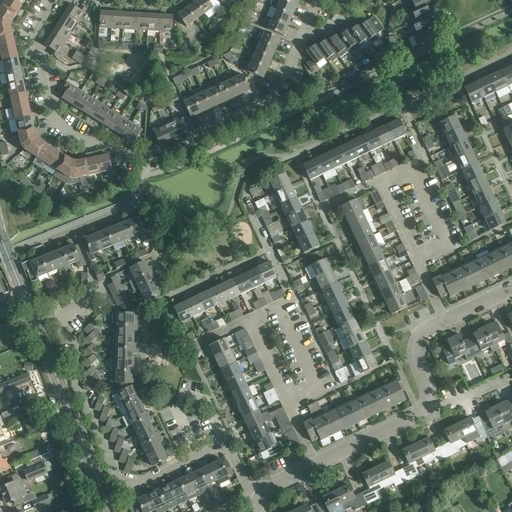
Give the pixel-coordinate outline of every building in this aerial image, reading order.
[(15,0),(5,0),(2,6),(16,14),(22,4),(15,0)] [(205,15),(214,8),(207,0),(197,0),(195,2),(205,15)] [(279,0),(276,9),(292,16),(296,6),(281,0),(279,0)] [(426,4),(430,2),(429,0),(410,0),(415,9),(426,4)] [(205,15),(195,2),(186,8),(196,21),(205,15)] [(64,14),(78,23),(87,9),(81,5),(79,9),(71,4),(64,14)] [(426,4),(415,9),(411,11),(416,22),(426,17),(431,15),(426,4)] [(0,36),(12,34),(11,26),(11,24),(11,21),(16,14),(2,6),(0,8),(0,36)] [(196,21),(186,8),(177,14),(187,27),(196,21)] [(272,19),(288,26),(292,16),(276,9),(272,19)] [(112,12),(100,11),(99,28),(111,28),(112,12)] [(124,13),(112,12),(111,28),(123,29),(124,13)] [(123,29),(135,30),(136,14),(124,13),(123,29)] [(64,14),(58,24),(71,33),(78,23),(64,14)] [(148,14),(136,14),(135,30),(147,30),(148,14)] [(147,30),(159,31),(160,15),(148,14),(147,30)] [(173,16),(160,15),(159,31),(172,32),(173,16)] [(374,16),(359,27),(371,44),(380,37),(378,33),(384,29),(374,16)] [(426,17),(416,22),(411,24),(416,34),(427,29),(431,27),(426,17)] [(272,19),(267,29),(274,32),(283,36),(288,26),(272,19)] [(58,24),(51,34),(65,43),(71,33),(58,24)] [(362,46),(364,49),(371,44),(359,27),(358,25),(348,32),(347,30),(360,48),(362,46)] [(417,46),(431,39),(427,29),(416,34),(412,36),(417,46)] [(280,38),(271,34),(264,31),(261,30),(257,40),(260,42),(276,48),(280,38)] [(336,35),(348,51),(351,55),(360,48),(347,30),(340,36),(336,31),(335,33),(336,35)] [(12,34),(0,36),(0,48),(15,46),(12,34)] [(56,57),(65,43),(51,34),(45,45),(53,50),(51,54),(56,57)] [(339,58),(348,51),(336,35),(327,42),(338,57),(339,58)] [(313,42),(315,45),(325,58),(328,63),(332,60),(333,61),(338,57),(327,42),(326,40),(319,45),(316,41),(313,42)] [(276,48),(260,42),(255,51),(271,58),(276,48)] [(318,63),(325,58),(315,45),(306,52),(312,59),(306,63),(310,69),(318,63)] [(15,46),(0,48),(0,52),(2,61),(18,57),(15,46)] [(271,58),(255,51),(251,61),(267,68),(271,58)] [(79,52),(74,60),(80,64),(86,56),(79,52)] [(235,59),(228,53),(225,54),(233,62),(235,59)] [(233,62),(225,54),(223,55),(231,64),(233,62)] [(18,57),(2,61),(4,73),(20,69),(18,57)] [(263,78),(267,68),(251,61),(247,72),(254,74),(263,78)] [(511,65),(500,71),(507,86),(511,84),(511,65)] [(20,69),(4,73),(7,84),(23,81),(20,69)] [(182,74),(185,79),(195,75),(192,69),(182,74)] [(495,92),(507,86),(500,71),(488,77),(495,92)] [(182,74),(172,79),(175,84),(185,79),(182,74)] [(242,74),(232,79),(240,95),(250,90),(246,81),(242,74)] [(488,77),(476,82),(483,98),(495,92),(488,77)] [(230,99),(240,95),(232,79),(223,84),(230,99)] [(23,81),(7,84),(10,96),(25,92),(23,81)] [(72,105),(81,91),(67,82),(63,88),(67,90),(62,98),(72,105)] [(471,103),(483,98),(476,82),(464,88),(471,103)] [(223,84),(213,88),(220,104),(230,99),(223,84)] [(210,108),(220,104),(213,88),(203,93),(210,108)] [(72,105),(82,111),(91,97),(81,91),(72,105)] [(25,92),(10,96),(12,108),(28,104),(25,92)] [(203,93),(193,97),(200,113),(210,108),(203,93)] [(101,104),(91,97),(82,111),(92,117),(101,104)] [(193,97),(183,102),(190,118),(200,113),(193,97)] [(28,104),(12,108),(15,119),(31,115),(28,104)] [(92,117),(103,124),(111,110),(101,104),(92,117)] [(507,105),(503,107),(506,114),(511,112),(507,105)] [(501,117),(506,114),(503,107),(498,110),(501,117)] [(121,117),(111,110),(103,124),(113,130),(121,117)] [(182,134),(192,129),(188,120),(185,114),(175,119),(182,134)] [(31,115),(15,119),(18,132),(33,128),(31,115)] [(460,127),(455,115),(437,124),(443,136),(445,135),(460,127)] [(482,126),(487,123),(483,116),(478,119),(482,126)] [(113,130),(123,137),(132,123),(121,117),(113,130)] [(175,119),(162,125),(169,140),(182,134),(175,119)] [(406,134),(398,119),(386,125),(394,140),(406,134)] [(142,130),(132,123),(123,137),(133,143),(142,130)] [(509,141),(511,139),(511,124),(503,129),(509,141)] [(169,140),(162,125),(152,130),(155,135),(159,144),(169,140)] [(382,146),(394,140),(386,125),(374,130),(382,146)] [(445,135),(451,146),(466,139),(460,127),(445,135)] [(21,145),(22,147),(24,150),(36,157),(45,144),(42,142),(38,140),(37,137),(35,135),(33,128),(18,132),(21,145)] [(382,146),(374,130),(362,136),(370,152),(382,146)] [(358,157),(370,152),(362,136),(350,142),(358,157)] [(422,139),(424,144),(431,141),(429,136),(422,139)] [(451,146),(456,158),(472,151),(466,139),(451,146)] [(431,141),(424,144),(427,149),(434,146),(431,141)] [(358,157),(350,142),(339,147),(346,163),(358,157)] [(45,144),(36,157),(46,164),(55,150),(45,144)] [(334,168),(346,163),(339,147),(327,153),(334,168)] [(55,150),(46,164),(56,170),(65,156),(55,150)] [(408,152),(411,160),(416,157),(413,150),(408,152)] [(456,158),(462,170),(477,163),(472,151),(456,158)] [(327,153),(315,159),(322,174),(334,168),(327,153)] [(108,154),(96,157),(100,173),(108,171),(118,169),(117,164),(111,166),(108,154)] [(77,161),(74,161),(72,161),(70,160),(65,156),(56,170),(52,176),(65,184),(70,185),(74,184),(81,183),(82,186),(86,185),(90,183),(88,176),(85,160),(77,161)] [(96,157),(85,160),(88,176),(100,173),(96,157)] [(310,180),(322,174),(315,159),(302,165),(310,180)] [(389,161),(392,169),(397,166),(394,159),(389,161)] [(436,168),(443,165),(440,160),(433,163),(436,168)] [(387,171),(392,169),(389,161),(384,164),(387,171)] [(376,164),(380,174),(386,172),(381,162),(376,164)] [(462,170),(468,182),(483,175),(477,163),(462,170)] [(375,177),(380,174),(376,164),(370,167),(375,177)] [(436,168),(440,178),(450,173),(445,164),(443,165),(436,168)] [(365,173),(368,180),(373,177),(370,170),(365,173)] [(275,193),(290,185),(285,173),(269,180),(275,193)] [(363,182),(368,180),(365,173),(360,175),(363,182)] [(468,182),(473,194),(489,187),(483,175),(468,182)] [(351,179),(341,184),(345,191),(354,186),(351,179)] [(341,184),(336,186),(340,193),(345,191),(341,184)] [(445,187),(447,192),(454,189),(452,184),(445,187)] [(82,186),(79,187),(82,193),(88,191),(86,185),(82,186)] [(281,204),(296,197),(290,185),(275,193),(281,204)] [(249,190),(251,195),(258,192),(256,187),(249,190)] [(473,194),(479,206),(494,199),(489,187),(473,194)] [(454,189),(447,192),(449,197),(456,194),(454,189)] [(322,193),(317,195),(320,203),(322,202),(325,200),(322,193)] [(296,197),(281,204),(286,216),(302,209),(296,197)] [(360,197),(340,206),(346,219),(362,211),(366,209),(360,197)] [(375,205),(382,202),(380,197),(373,200),(375,205)] [(479,206),(485,218),(500,211),(494,199),(479,206)] [(378,210),(385,207),(382,202),(375,205),(378,210)] [(260,214),(267,211),(265,206),(258,209),(260,214)] [(376,213),(379,218),(388,214),(385,208),(376,213)] [(456,211),(458,216),(465,213),(463,208),(456,211)] [(302,209),(286,216),(292,228),(307,221),(302,209)] [(270,216),(267,211),(260,214),(262,219),(270,216)] [(346,219),(352,231),(367,223),(362,211),(346,219)] [(500,211),(485,218),(490,231),(506,223),(500,211)] [(465,213),(458,216),(461,221),(468,218),(465,213)] [(126,218),(134,237),(141,234),(143,240),(150,237),(142,217),(139,218),(139,217),(128,221),(127,218),(126,218)] [(117,225),(123,241),(134,237),(126,218),(122,220),(123,223),(117,225)] [(270,218),(263,221),(266,226),(273,223),(270,218)] [(307,221),(292,228),(298,240),(313,233),(307,221)] [(384,224),(387,229),(394,226),(391,221),(384,224)] [(352,231),(357,243),(373,235),(367,223),(352,231)] [(105,227),(113,245),(123,241),(117,225),(111,228),(110,225),(105,227)] [(389,234),(396,231),(394,226),(387,229),(389,234)] [(96,234),(102,249),(113,245),(105,227),(100,229),(102,232),(96,234)] [(269,233),(271,238),(278,235),(276,230),(269,233)] [(474,232),(467,235),(470,240),(477,237),(474,232)] [(319,245),(313,233),(298,240),(304,253),(319,245)] [(95,252),(102,249),(96,234),(85,238),(86,240),(82,241),(90,261),(98,258),(95,252)] [(281,240),(278,235),(271,238),(274,243),(281,240)] [(357,243),(363,254),(378,247),(373,235),(357,243)] [(395,247),(398,253),(405,249),(402,244),(395,247)] [(486,280),(498,274),(510,268),(511,267),(511,244),(501,250),(489,255),(477,261),(465,267),(453,273),(441,278),(440,276),(432,280),(437,291),(440,298),(441,298),(448,294),(449,297),(462,291),(474,285),(486,280)] [(61,246),(68,265),(75,262),(78,268),(85,265),(77,245),(74,246),(73,245),(62,249),(61,246)] [(51,254),(58,269),(68,265),(61,246),(56,248),(57,251),(51,254)] [(369,266),(384,259),(378,247),(363,254),(369,266)] [(281,257),(283,262),(290,259),(288,254),(285,255),(281,248),(277,250),(281,257)] [(400,258),(407,254),(405,249),(398,253),(400,258)] [(45,253),(40,255),(47,273),(58,269),(51,254),(46,256),(45,253)] [(36,278),(47,273),(40,255),(35,257),(36,260),(30,262),(36,278)] [(310,266),(304,268),(310,281),(316,278),(331,271),(325,258),(310,266)] [(369,266),(374,278),(390,271),(384,259),(369,266)] [(37,280),(36,278),(30,262),(29,261),(23,263),(22,263),(21,264),(29,283),(31,282),(31,283),(32,283),(32,282),(37,280)] [(130,268),(135,279),(153,271),(150,266),(148,267),(145,261),(130,268)] [(264,283),(277,277),(269,262),(257,268),(264,283)] [(100,268),(94,270),(98,282),(104,279),(101,270),(100,268)] [(245,273),(252,289),(264,283),(257,268),(245,273)] [(407,272),(409,277),(416,273),(414,268),(407,272)] [(0,292),(2,291),(3,294),(9,292),(7,285),(9,284),(4,271),(2,271),(2,272),(0,272),(0,292)] [(134,292),(140,289),(155,282),(152,277),(155,275),(153,271),(135,279),(129,282),(134,292)] [(331,271),(316,278),(321,290),(337,283),(331,271)] [(390,271),(374,278),(380,290),(395,283),(390,271)] [(233,279),(241,294),(252,289),(245,273),(233,279)] [(416,273),(409,277),(406,278),(410,286),(420,282),(416,273)] [(108,285),(110,291),(121,286),(116,275),(110,278),(113,283),(108,285)] [(221,285),(229,300),(241,294),(233,279),(221,285)] [(293,283),(295,288),(302,285),(300,280),(293,283)] [(153,296),(154,299),(159,297),(158,294),(160,293),(155,282),(140,289),(145,300),(153,296)] [(337,283),(321,290),(327,302),(342,294),(337,283)] [(380,290),(386,302),(401,295),(395,283),(380,290)] [(209,290),(217,306),(229,300),(221,285),(209,290)] [(302,285),(295,288),(297,293),(304,290),(302,285)] [(110,291),(115,301),(126,296),(121,286),(110,291)] [(282,289),(277,292),(280,299),(286,296),(282,289)] [(197,296),(205,311),(217,306),(209,290),(197,296)] [(6,305),(3,310),(9,312),(9,313),(11,307),(12,307),(15,301),(15,300),(13,293),(12,292),(11,292),(6,305)] [(421,301),(428,297),(425,292),(418,296),(421,301)] [(342,294),(327,302),(333,314),(348,306),(342,294)] [(273,302),(270,295),(258,300),(261,307),(273,302)] [(401,295),(386,302),(391,314),(407,307),(401,295)] [(186,301),(193,317),(205,311),(197,296),(186,301)] [(253,303),(256,310),(261,307),(258,300),(253,303)] [(173,307),(180,323),(193,317),(186,301),(173,307)] [(238,319),(242,316),(235,302),(231,304),(234,312),(238,319)] [(304,307),(306,312),(313,308),(311,303),(304,307)] [(348,306),(333,314),(338,326),(354,318),(348,306)] [(313,308),(306,312),(309,317),(316,313),(313,308)] [(229,314),(232,321),(238,319),(234,312),(229,314)] [(112,313),(112,325),(137,326),(137,320),(134,320),(134,314),(112,313)] [(354,318),(338,326),(344,338),(359,330),(354,318)] [(84,329),(88,334),(97,325),(93,320),(84,329)] [(210,323),(214,330),(219,328),(215,321),(210,323)] [(484,327),(495,351),(499,349),(496,344),(505,340),(501,332),(496,321),(484,327)] [(205,325),(209,333),(214,330),(210,323),(205,325)] [(112,325),(112,337),(117,337),(133,337),(133,331),(137,331),(137,326),(112,325)] [(315,331),(318,336),(325,332),(322,327),(315,331)] [(474,336),(468,339),(475,355),(482,353),(481,351),(489,347),(492,352),(495,351),(484,327),(472,333),(474,336)] [(244,344),(251,341),(245,329),(238,332),(244,344)] [(359,330),(344,338),(350,349),(365,342),(359,330)] [(328,331),(325,332),(318,336),(323,348),(330,344),(333,343),(328,331)] [(83,341),(88,345),(97,336),(92,332),(91,334),(83,341)] [(186,334),(189,342),(195,339),(191,332),(186,334)] [(449,365),(457,361),(455,358),(464,354),(466,360),(475,355),(468,339),(462,342),(459,335),(446,340),(450,348),(442,351),(449,365)] [(117,337),(116,348),(136,348),(136,343),(133,343),(133,337),(117,337)] [(215,358),(230,351),(224,338),(209,346),(215,358)] [(244,350),(247,357),(256,353),(251,341),(244,344),(246,349),(244,350)] [(365,342),(350,349),(355,361),(371,354),(365,342)] [(83,352),(88,357),(95,350),(96,348),(92,343),(90,345),(83,352)] [(442,353),(439,347),(432,351),(435,357),(442,353)] [(116,348),(116,359),(133,360),(133,354),(136,354),(136,348),(116,348)] [(215,358),(220,370),(236,363),(230,351),(215,358)] [(334,351),(326,354),(329,360),(336,356),(334,351)] [(371,354),(355,361),(361,374),(376,367),(371,354)] [(83,363),(87,368),(96,359),(92,355),(83,363)] [(336,356),(329,360),(331,364),(332,365),(339,362),(336,356)] [(111,359),(111,371),(116,371),(136,371),(136,366),(133,366),(133,360),(116,359),(111,359)] [(253,363),(255,368),(262,365),(260,360),(253,363)] [(220,370),(226,382),(241,374),(236,363),(220,370)] [(262,365),(255,368),(257,373),(264,370),(262,365)] [(83,375),(87,379),(95,372),(96,371),(92,366),(83,375)] [(344,367),(342,368),(335,372),(340,384),(347,380),(345,375),(347,374),(344,367)] [(116,371),(116,383),(133,383),(133,376),(136,376),(136,371),(116,371)] [(0,393),(30,381),(27,374),(0,384),(0,393)] [(226,382),(232,394),(247,386),(241,374),(226,382)] [(92,378),(89,381),(83,386),(87,391),(96,382),(92,378)] [(399,380),(384,387),(372,393),(360,399),(348,405),(336,411),(324,416),(312,422),(311,420),(303,424),(311,442),(315,440),(318,439),(319,438),(320,441),(328,437),(333,435),(340,431),(345,429),(357,423),(369,417),(381,412),(393,406),(406,400),(401,391),(404,389),(399,380)] [(264,387),(266,392),(273,389),(271,384),(264,387)] [(117,393),(123,404),(140,395),(138,391),(135,392),(132,386),(117,393)] [(232,394),(237,406),(253,398),(247,386),(232,394)] [(273,389),(266,392),(269,397),(269,398),(276,394),(273,389)] [(123,404),(127,414),(142,407),(140,401),(143,400),(140,395),(123,404)] [(100,411),(104,400),(98,397),(94,409),(100,411)] [(237,406),(243,417),(258,410),(253,398),(237,406)] [(504,402),(496,406),(507,429),(511,428),(508,422),(511,420),(511,408),(509,401),(508,400),(504,402)] [(311,414),(320,409),(317,402),(307,406),(311,414)] [(490,423),(483,426),(488,438),(489,440),(493,438),(504,433),(506,438),(510,435),(507,429),(496,406),(489,409),(484,411),(485,413),(486,415),(490,423)] [(128,426),(132,424),(150,416),(148,411),(145,413),(142,407),(127,414),(123,416),(128,426)] [(282,407),(275,410),(278,416),(285,412),(282,407)] [(109,410),(103,408),(102,410),(99,420),(105,422),(108,413),(109,410)] [(11,410),(0,414),(0,420),(1,423),(14,418),(11,410)] [(243,417),(249,429),(264,422),(258,410),(243,417)] [(285,412),(278,416),(280,421),(287,417),(285,412)] [(476,425),(474,426),(470,418),(457,424),(467,444),(476,439),(477,443),(488,438),(483,426),(481,421),(482,421),(478,413),(478,414),(481,420),(475,423),(476,425)] [(132,424),(137,435),(152,428),(150,422),(152,421),(150,416),(132,424)] [(114,421),(108,418),(107,421),(104,430),(110,432),(114,421)] [(249,429),(254,441),(270,434),(264,422),(249,429)] [(296,437),(290,424),(282,428),(281,429),(283,434),(285,433),(288,440),(296,437)] [(449,442),(442,446),(447,457),(459,451),(458,448),(467,444),(457,424),(444,431),(449,442)] [(137,435),(142,445),(160,436),(158,432),(155,433),(152,428),(137,435)] [(119,431),(113,429),(109,440),(115,443),(118,433),(119,431)] [(277,445),(272,433),(270,434),(254,441),(260,454),(267,450),(270,457),(282,451),(278,444),(277,445)] [(142,445),(147,455),(162,448),(159,443),(162,441),(160,436),(142,445)] [(296,437),(288,440),(293,451),(301,447),(296,437)] [(428,438),(415,444),(425,464),(434,459),(435,463),(447,457),(442,446),(434,450),(428,438)] [(124,441),(118,439),(114,451),(120,453),(124,441)] [(52,444),(11,461),(16,473),(58,456),(52,444)] [(409,466),(402,469),(407,481),(419,475),(416,468),(425,464),(415,444),(402,451),(409,466)] [(162,448),(147,455),(152,466),(160,462),(162,465),(167,463),(165,460),(167,459),(162,448)] [(129,451),(123,449),(118,461),(124,463),(129,451)] [(0,457),(0,472),(10,468),(6,458),(1,460),(0,457)] [(215,463),(210,465),(217,480),(219,484),(229,479),(227,475),(233,472),(228,461),(222,464),(219,457),(214,460),(215,463)] [(133,462),(127,459),(123,471),(129,473),(133,462)] [(484,459),(476,463),(479,469),(487,465),(484,459)] [(511,460),(501,469),(500,470),(503,474),(511,468),(511,460)] [(407,481),(402,469),(394,473),(388,462),(375,468),(384,487),(393,483),(395,486),(407,481)] [(43,463),(24,471),(27,480),(47,473),(43,463)] [(203,465),(198,467),(207,485),(217,480),(210,465),(204,468),(203,465)] [(195,472),(189,475),(196,490),(207,485),(198,467),(193,469),(195,472)] [(66,468),(61,474),(65,478),(71,472),(66,468)] [(369,489),(362,493),(367,504),(379,498),(376,491),(384,487),(375,468),(362,474),(369,489)] [(182,475),(177,477),(186,495),(189,501),(199,496),(196,490),(189,475),(183,478),(182,475)] [(174,482),(168,485),(176,500),(178,506),(189,501),(186,495),(177,477),(173,479),(174,482)] [(23,485),(20,486),(15,488),(13,482),(0,487),(0,488),(6,503),(13,500),(15,505),(24,501),(25,503),(36,499),(35,495),(33,494),(32,494),(30,493),(27,495),(23,485)] [(161,485),(157,487),(165,505),(168,510),(178,506),(176,500),(168,485),(163,487),(161,485)] [(367,504),(362,493),(353,497),(348,485),(335,491),(344,511),(353,506),(355,510),(367,504)] [(153,492),(148,494),(155,509),(165,505),(157,487),(152,489),(153,492)] [(327,509),(320,511),(341,511),(344,511),(335,491),(322,498),(327,509)] [(49,503),(53,501),(51,494),(32,501),(35,509),(49,503)] [(139,503),(133,506),(136,511),(149,511),(155,509),(148,494),(142,497),(141,494),(136,497),(139,503)]
